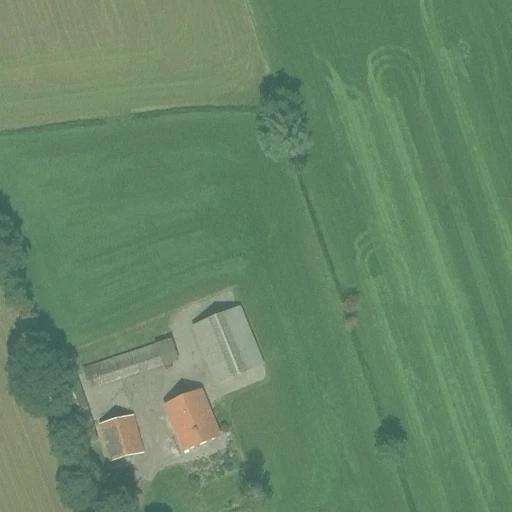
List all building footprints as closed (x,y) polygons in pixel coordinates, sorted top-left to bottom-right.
[(216,386),(265,366),(241,307),(192,327),(216,386)] [(90,391),(163,367),(164,370),(172,367),(171,363),(179,360),(172,339),(82,369),(90,391)] [(77,446),(98,439),(77,377),(56,384),(77,446)] [(183,453),(220,437),(201,391),(164,407),(183,453)] [(110,462),(143,453),(133,416),(100,425),(110,462)]
